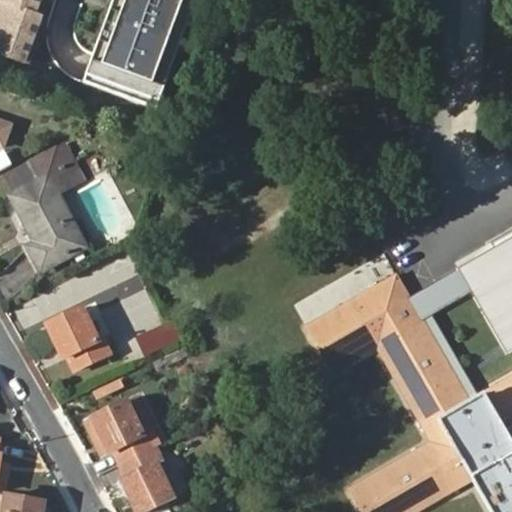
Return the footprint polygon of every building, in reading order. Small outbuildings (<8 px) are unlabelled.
[(0,0),(0,55),(24,64),(40,20),(34,18),(39,0),(0,0)] [(84,84),(158,110),(195,6),(179,0),(120,0),(103,50),(97,48),(84,84)] [(0,148),(8,128),(0,125),(0,148)] [(29,161),(40,182),(48,178),(56,194),(83,180),(67,151),(35,159),(29,161)] [(48,178),(40,182),(11,197),(35,244),(27,248),(40,271),(84,248),(56,194),(48,178)] [(511,235),(409,296),(423,320),(472,291),(509,354),(511,352),(511,235)] [(354,490),(367,511),(413,511),(472,478),(492,511),(511,511),(511,378),(470,404),(423,320),(409,296),(398,274),(308,329),(335,373),(375,348),(431,443),(354,490)] [(111,354),(103,339),(97,342),(82,310),(45,326),(60,359),(65,357),(72,373),(111,354)] [(179,339),(172,322),(138,339),(146,354),(179,339)] [(154,428),(139,398),(127,403),(142,434),(154,428)] [(111,451),(119,468),(145,455),(156,449),(148,435),(143,438),(142,434),(127,403),(91,420),(106,450),(107,452),(111,451)] [(99,454),(106,450),(91,420),(85,423),(99,454)] [(145,455),(119,468),(125,481),(122,483),(134,511),(142,511),(173,499),(156,464),(161,461),(156,449),(145,455)] [(41,511),(44,503),(5,496),(2,511),(41,511)]
